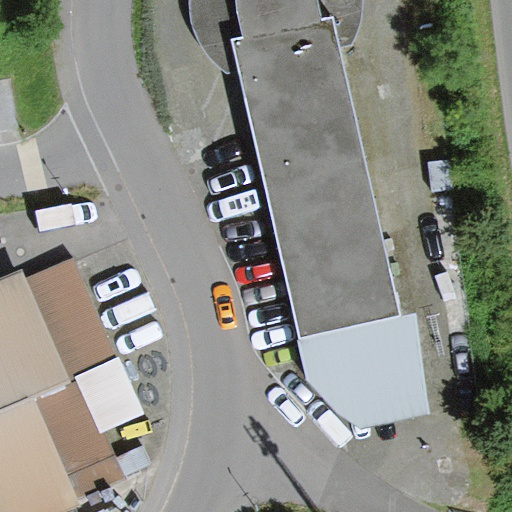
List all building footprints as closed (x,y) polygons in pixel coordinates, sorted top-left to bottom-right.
[(335,22),(342,51),(352,48),(362,25),(363,0),(191,0),(190,4),(196,40),(214,64),(229,77),(241,75),(234,45),(244,43),(236,14),(238,0),(318,0),(323,24),(335,22)] [(244,43),(234,45),(241,75),(301,345),(402,322),(342,51),(335,22),(323,24),(318,0),(238,0),(236,14),(244,43)] [(0,511),(75,511),(80,510),(76,502),(66,478),(115,457),(105,435),(79,377),(118,360),(74,261),(26,282),(23,275),(0,284),(0,511)] [(402,322),(301,345),(308,386),(362,433),(431,419),(417,319),(402,322)] [(144,418),(118,360),(79,377),(105,435),(144,418)] [(125,481),(115,457),(66,478),(76,502),(125,481)]
